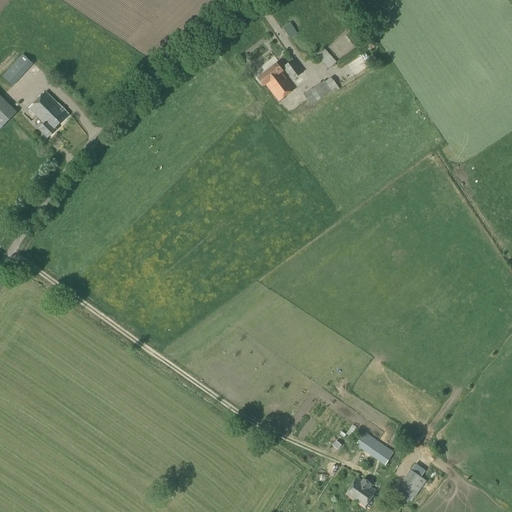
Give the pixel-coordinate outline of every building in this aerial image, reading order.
[(289,39),(297,33),(290,23),(282,28),(289,39)] [(94,40),(86,48),(93,55),(101,46),(94,40)] [(328,69),(336,62),(324,49),(317,54),(323,61),(321,62),(328,69)] [(26,72),(33,64),(23,54),(16,62),(26,72)] [(78,56),(71,61),(78,71),(86,65),(78,56)] [(292,81),(303,73),(293,60),(283,68),(292,81)] [(295,90),(281,73),(283,72),(277,64),(257,78),(263,86),(265,85),(279,102),(295,90)] [(68,81),(75,74),(69,69),(62,76),(68,81)] [(324,81),(303,95),(310,106),(331,92),(325,82),(324,81)] [(58,105),(45,93),(30,110),(42,122),(44,120),(47,122),(40,130),(49,138),(56,130),(55,129),(69,114),(59,104),(58,105)] [(10,105),(0,115),(0,129),(17,112),(10,105)] [(385,464),(390,458),(360,437),(355,444),(385,464)] [(417,475),(405,492),(414,499),(426,481),(417,475)] [(362,482),(357,479),(345,495),(363,509),(375,492),(369,488),(372,485),(364,479),(362,482)]
